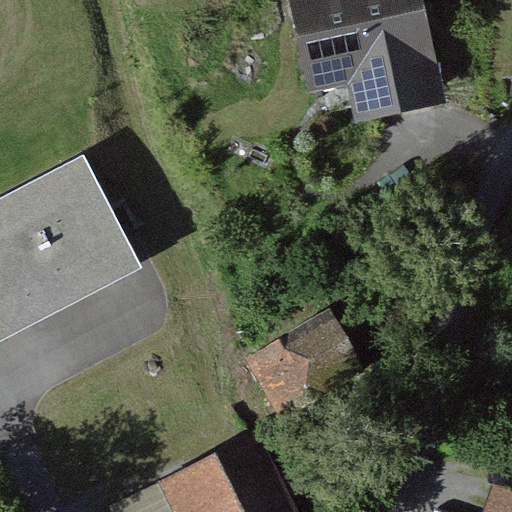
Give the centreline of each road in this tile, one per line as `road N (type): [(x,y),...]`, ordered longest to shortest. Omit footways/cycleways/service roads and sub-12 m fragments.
road 1 (track): [(117,0),(239,406),(270,437),(309,511)]
road 2 (residential): [(391,511),(498,175),(511,153)]
